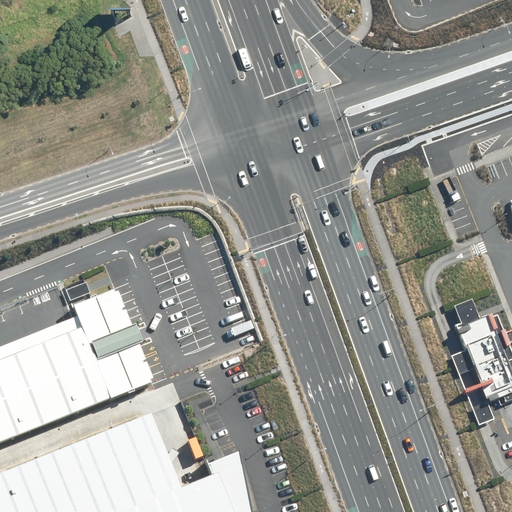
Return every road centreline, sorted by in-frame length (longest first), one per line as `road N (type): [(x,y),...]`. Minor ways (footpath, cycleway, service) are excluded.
road 1 (primary): [(304,145),(439,511)]
road 2 (primary): [(376,511),(249,159)]
road 3 (unclassified): [(249,159),(0,230)]
road 4 (unclassified): [(0,204),(235,126)]
road 5 (tertiary): [(511,78),(304,145)]
road 6 (tertiary): [(285,0),(355,63),(412,71)]
road 7 (primary): [(235,126),(187,0)]
road 8 (tertiary): [(288,107),(412,71)]
